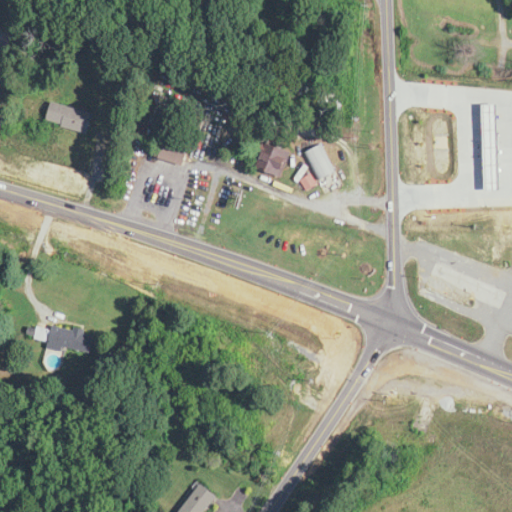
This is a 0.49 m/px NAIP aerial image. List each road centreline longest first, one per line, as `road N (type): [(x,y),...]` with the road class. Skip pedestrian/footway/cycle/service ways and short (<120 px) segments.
road 1 (trunk): [(0,188),(213,256),(511,374)]
road 2 (residential): [(389,321),(395,291),(386,0)]
road 3 (residential): [(267,511),(389,321)]
